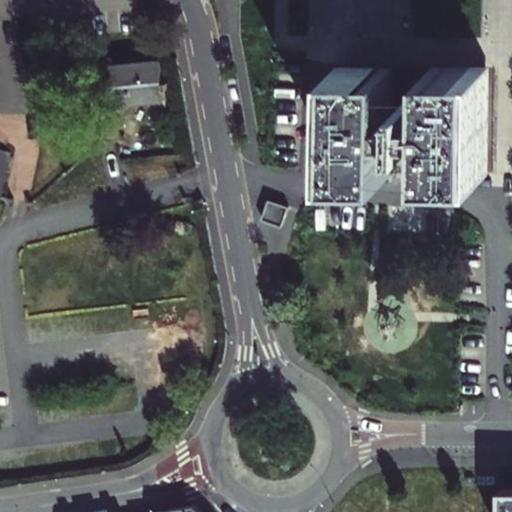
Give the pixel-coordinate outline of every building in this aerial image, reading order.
[(112,65),(115,104),(137,102),(165,99),(162,60),(112,65)] [(345,65),(343,171),(393,172),(394,127),(409,127),(409,142),(419,142),(419,127),(434,127),(433,173),(484,174),(485,67),(435,67),(434,112),(419,112),(420,97),(415,97),(410,97),(409,112),(394,112),(395,66),(345,65)] [(104,141),(120,139),(118,110),(101,111),(104,141)] [(290,206),(270,199),(263,219),(283,226),(290,206)] [(500,511),(511,511),(511,489),(501,490),(500,511)]
